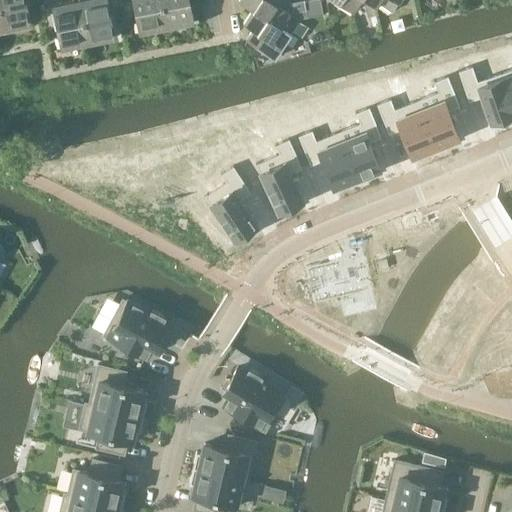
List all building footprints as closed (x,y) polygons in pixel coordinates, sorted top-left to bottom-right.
[(28,0),(0,0),(0,1),(5,29),(33,24),(28,0)] [(63,49),(90,43),(81,0),(79,0),(54,5),(63,49)] [(109,0),(81,0),(90,43),(117,38),(109,0)] [(133,0),(140,33),(168,27),(162,0),(133,0)] [(190,0),(162,0),(168,27),(195,22),(190,0)] [(238,0),(252,9),(265,17),(274,4),(276,0),(238,0)] [(323,16),(320,0),(318,0),(305,2),(308,18),(323,16)] [(338,0),(352,9),(358,0),(338,0)] [(378,0),(377,1),(391,11),(398,0),(378,0)] [(291,13),(306,10),(305,2),(290,5),(291,13)] [(251,28),(244,39),(273,58),(298,20),(274,4),(265,17),(252,9),(242,22),(251,28)] [(472,65),(458,70),(468,101),(481,96),(491,125),(499,122),(501,126),(511,122),(511,110),(499,73),(477,80),(472,65)] [(511,68),(499,73),(511,110),(511,68)] [(438,91),(416,100),(437,152),(438,152),(438,151),(451,145),(450,141),(458,138),(447,110),(459,105),(448,75),(434,81),(438,91)] [(390,98),(376,103),(388,133),(401,128),(412,156),(434,148),(436,152),(437,152),(416,100),(394,108),(390,98)] [(360,122),(338,131),(359,183),(360,183),(360,182),(373,177),(372,173),(380,169),(369,141),(381,136),(369,106),(355,112),(360,122)] [(312,129),(298,135),(310,165),(322,160),(333,188),(342,184),(344,188),(358,183),(358,184),(359,183),(338,131),(316,140),(312,129)] [(279,152),(256,163),(280,215),(296,208),(294,204),(303,200),(290,173),(302,167),(289,138),(275,144),(279,152)] [(226,181),(205,196),(237,243),(251,233),(249,230),(257,224),(240,199),(251,192),(233,165),(221,173),(226,181)] [(107,296),(91,326),(104,333),(103,335),(146,358),(152,345),(159,349),(172,324),(163,320),(165,316),(151,309),(149,312),(122,298),(120,302),(107,296)] [(89,402),(88,404),(143,416),(147,401),(141,399),(143,389),(123,385),(126,371),(98,364),(89,402)] [(229,395),(223,406),(265,431),(286,395),(262,380),(260,379),(262,376),(249,368),(247,371),(238,366),(224,390),(230,393),(229,395)] [(85,402),(79,428),(99,433),(96,447),(124,454),(127,440),(131,441),(133,431),(139,432),(143,416),(88,404),(89,402),(85,402)] [(196,451),(192,467),(241,479),(247,480),(256,440),(228,434),(225,448),(204,443),(202,453),(196,451)] [(425,454),(423,462),(440,467),(442,459),(425,454)] [(67,493),(67,494),(122,507),(125,491),(119,490),(122,480),(118,479),(121,465),(93,458),(90,472),(73,468),(68,489),(67,493)] [(394,459),(385,499),(441,511),(442,511),(447,497),(441,495),(443,485),(439,484),(443,470),(394,459)] [(192,467),(189,483),(195,484),(192,494),(196,495),(193,509),(205,511),(222,511),(225,502),(241,506),(247,480),(241,479),(192,467)] [(64,492),(59,511),(120,511),(122,507),(67,494),(67,493),(64,492)] [(441,511),(385,499),(381,511),(441,511)]
